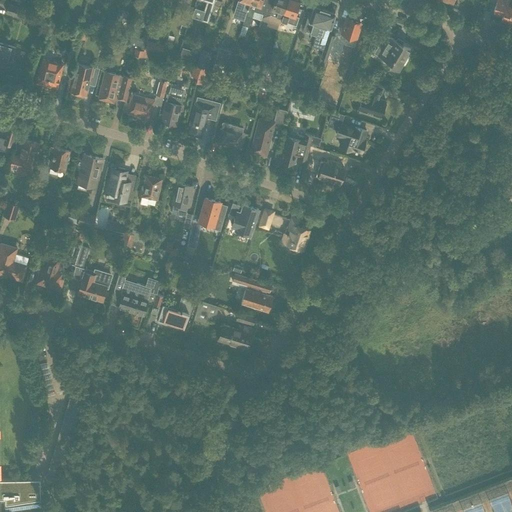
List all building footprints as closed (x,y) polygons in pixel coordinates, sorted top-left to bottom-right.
[(209,16),(214,0),(203,0),(206,1),(203,11),(204,11),(201,20),(207,22),(209,16)] [(214,0),(209,16),(216,18),(221,0),(214,0)] [(238,0),(233,16),(244,19),(245,15),(249,0),(238,0)] [(244,19),(242,23),(242,24),(238,36),(243,38),(250,17),(252,17),(254,10),(263,13),(265,6),(260,5),(261,0),(249,0),(245,15),(244,19)] [(267,0),(265,6),(263,13),(261,19),(268,21),(269,19),(279,23),(287,0),(267,0)] [(287,0),(281,18),(285,19),(284,21),(296,24),(299,16),(295,15),(300,0),(298,0),(287,0)] [(511,2),(503,0),(497,0),(495,8),(504,11),(501,18),(511,21),(511,2)] [(9,4),(6,12),(22,17),(22,15),(24,8),(9,4)] [(309,11),(303,29),(316,33),(324,9),(321,8),(321,7),(314,5),(311,12),(309,11)] [(24,8),(22,15),(31,17),(32,14),(33,11),(24,8)] [(316,33),(312,46),(323,49),(320,57),(327,59),(334,36),(328,34),(330,27),(335,12),(327,9),(327,10),(324,9),(316,33)] [(31,17),(29,24),(40,27),(43,17),(32,14),(31,17)] [(327,59),(326,61),(327,61),(337,64),(344,45),(354,48),(357,39),(354,38),(355,37),(355,36),(358,27),(359,24),(360,21),(358,20),(357,19),(351,17),(350,17),(347,17),(348,17),(347,20),(346,22),(343,32),(342,32),(342,33),(343,33),(342,35),(336,33),(336,32),(334,36),(327,59)] [(109,35),(112,28),(105,25),(102,33),(109,35)] [(372,38),(370,41),(385,50),(381,57),(390,62),(389,65),(398,71),(402,64),(404,65),(410,56),(408,54),(412,47),(403,41),(402,43),(389,36),(377,29),(372,38)] [(73,35),(70,45),(70,47),(76,49),(79,37),(81,31),(77,30),(75,36),(73,35)] [(127,42),(126,44),(140,48),(145,49),(145,47),(146,42),(128,37),(127,42)] [(147,39),(147,41),(145,47),(162,51),(164,44),(147,39)] [(0,72),(3,73),(4,69),(9,70),(13,68),(15,63),(12,59),(16,47),(0,42),(0,72)] [(202,47),(197,62),(206,65),(211,50),(202,47)] [(229,50),(218,47),(214,62),(224,65),(229,50)] [(181,49),(179,56),(193,61),(195,53),(181,49)] [(39,67),(38,72),(36,82),(57,87),(63,64),(43,59),(40,67),(39,67)] [(77,92),(85,94),(89,79),(96,81),(98,71),(91,70),(92,66),(77,62),(70,91),(71,91),(71,92),(77,94),(77,92)] [(351,73),(355,74),(360,67),(354,63),(351,73)] [(197,76),(199,67),(193,66),(190,75),(197,76)] [(199,67),(197,76),(195,82),(202,84),(206,69),(199,67)] [(118,94),(117,98),(126,100),(132,77),(123,75),(123,76),(120,75),(120,74),(105,71),(98,98),(113,101),(115,93),(118,94)] [(262,78),(259,86),(272,90),(278,92),(281,84),(262,78)] [(284,78),(280,90),(286,92),(290,80),(284,78)] [(158,79),(154,94),(162,96),(166,81),(158,79)] [(363,93),(358,108),(380,116),(383,108),(384,109),(386,103),(385,102),(385,100),(378,98),(379,94),(380,94),(382,88),(370,84),(366,94),(363,93)] [(166,100),(163,111),(161,121),(176,125),(181,104),(183,96),(168,92),(166,100)] [(131,97),(130,102),(130,103),(127,102),(125,111),(150,118),(155,99),(143,95),(142,100),(131,97)] [(197,96),(188,128),(203,132),(207,118),(215,120),(220,102),(197,96)] [(321,103),(321,104),(334,108),(336,101),(335,101),(324,98),(322,103),(321,103)] [(280,109),(276,124),(283,126),(287,110),(280,109)] [(332,110),(330,117),(342,121),(344,114),(332,110)] [(259,118),(253,141),(251,150),(266,154),(274,122),(259,118)] [(222,122),(220,132),(217,142),(241,148),(245,133),(236,131),(237,126),(222,122)] [(363,140),(364,137),(363,137),(364,134),(365,134),(366,131),(355,127),(355,128),(340,123),(336,134),(343,137),(340,146),(351,150),(352,149),(361,152),(365,141),(363,140)] [(0,148),(2,149),(3,143),(12,146),(16,131),(7,128),(4,138),(0,136),(0,148)] [(287,135),(281,158),(284,159),(285,161),(289,162),(290,161),(294,162),(296,154),(299,154),(299,157),(307,159),(308,151),(310,144),(315,146),(315,143),(319,144),(320,137),(304,133),(304,134),(304,136),(299,134),(297,132),(292,131),(290,132),(289,135),(287,135)] [(13,154),(11,160),(10,167),(31,172),(39,142),(24,138),(19,156),(13,154)] [(43,159),(38,178),(47,180),(49,174),(56,176),(58,168),(65,170),(70,150),(55,146),(51,161),(43,159)] [(79,159),(77,170),(80,170),(77,182),(78,182),(89,185),(90,181),(96,183),(102,158),(84,154),(82,160),(79,159)] [(321,160),(319,166),(316,175),(339,183),(344,168),(339,167),(340,164),(327,160),(326,162),(321,160)] [(112,167),(107,191),(119,193),(118,199),(125,200),(124,203),(130,205),(134,190),(128,189),(130,181),(125,180),(127,170),(124,169),(125,168),(118,167),(118,168),(112,167)] [(139,182),(137,190),(138,191),(138,192),(139,192),(137,200),(144,202),(145,202),(155,204),(153,213),(161,214),(165,193),(158,191),(160,185),(157,184),(158,176),(152,175),(152,174),(152,172),(151,172),(146,171),(145,171),(144,173),(143,173),(141,181),(140,182),(139,182)] [(172,203),(173,203),(171,211),(185,215),(183,226),(190,228),(193,214),(186,212),(192,186),(177,182),(172,203)] [(21,197),(19,204),(30,207),(32,200),(21,197)] [(198,221),(199,221),(201,222),(212,225),(213,225),(212,227),(220,230),(227,205),(220,203),(220,202),(205,197),(202,208),(201,213),(199,221),(198,221)] [(250,234),(258,209),(243,204),(243,205),(232,202),(229,213),(235,215),(232,226),(235,227),(235,229),(250,234)] [(267,227),(269,221),(273,211),(265,209),(260,225),(267,227)] [(59,210),(58,212),(51,210),(50,215),(61,218),(63,212),(59,210)] [(81,211),(77,223),(92,228),(95,215),(81,211)] [(56,219),(47,216),(44,226),(53,229),(56,219)] [(289,227),(288,229),(285,228),(281,241),(291,245),(290,248),(292,251),(296,253),(299,251),(300,248),(302,249),(309,229),(296,225),(298,219),(292,217),(289,227)] [(111,224),(109,232),(123,235),(125,227),(111,224)] [(147,228),(144,244),(154,246),(156,237),(155,236),(156,230),(147,228)] [(190,228),(186,245),(187,245),(195,247),(199,230),(191,228),(190,228)] [(126,245),(128,238),(124,237),(119,236),(117,242),(126,245)] [(177,249),(171,247),(172,244),(166,242),(164,250),(170,252),(176,254),(177,249)] [(0,243),(0,273),(21,280),(26,265),(20,263),(12,261),(17,247),(0,243)] [(82,267),(89,247),(81,245),(75,265),(82,267)] [(485,253),(468,256),(470,268),(487,265),(485,253)] [(39,267),(42,257),(34,255),(31,264),(39,267)] [(40,267),(39,272),(36,282),(48,285),(48,288),(59,292),(63,279),(59,278),(61,273),(56,271),(60,258),(50,255),(46,268),(40,267)] [(233,263),(231,270),(240,273),(242,266),(233,263)] [(82,278),(81,283),(78,292),(89,296),(88,298),(95,300),(96,298),(98,298),(100,290),(104,291),(106,285),(108,286),(111,275),(110,274),(110,273),(97,269),(96,271),(95,270),(94,273),(84,271),(82,278)] [(265,293),(266,291),(269,292),(272,284),(234,272),(231,280),(246,284),(240,302),(268,310),(272,295),(265,293)] [(143,314),(147,299),(151,288),(124,280),(125,276),(119,274),(114,290),(123,293),(118,307),(130,310),(130,312),(135,313),(136,312),(139,313),(139,312),(143,314)] [(153,304),(151,311),(155,312),(154,315),(164,319),(163,321),(167,323),(183,328),(187,316),(196,289),(195,289),(193,296),(185,293),(184,292),(182,298),(183,298),(180,306),(172,303),(171,307),(160,303),(160,306),(153,304)] [(156,293),(153,304),(160,306),(160,303),(163,295),(156,293)] [(199,300),(193,319),(194,319),(206,322),(208,317),(216,312),(218,305),(199,300)] [(238,312),(235,318),(253,324),(255,317),(238,312)] [(218,338),(218,339),(247,347),(253,328),(245,325),(245,326),(243,330),(239,329),(222,324),(223,324),(219,338),(218,338)] [(86,389),(84,389),(73,386),(70,395),(83,399),(86,389)] [(82,401),(79,400),(69,397),(67,403),(80,407),(82,401)] [(80,407),(67,403),(66,409),(79,413),(80,407)] [(79,413),(66,409),(64,415),(77,419),(79,413)] [(64,415),(62,421),(75,425),(77,419),(64,415)] [(62,421),(60,427),(73,431),(75,425),(62,421)] [(73,431),(60,427),(59,433),(71,437),(73,431)] [(71,437),(59,433),(57,439),(70,443),(71,437)] [(57,439),(55,445),(68,449),(70,443),(57,439)] [(68,449),(55,445),(53,451),(66,455),(68,449)] [(66,455),(53,451),(52,457),(64,461),(66,455)] [(52,457),(50,463),(63,466),(64,461),(52,457)] [(50,463),(48,469),(61,472),(63,466),(50,463)] [(61,472),(48,469),(46,475),(59,478),(61,472)] [(0,500),(0,499),(3,499),(5,509),(40,504),(40,499),(40,478),(0,478),(0,500)]
